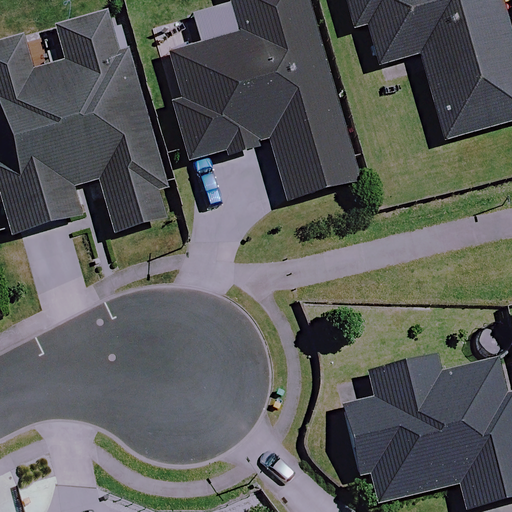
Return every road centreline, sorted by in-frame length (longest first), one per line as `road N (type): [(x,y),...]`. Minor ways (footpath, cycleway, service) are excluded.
road 1 (residential): [(177,374),(318,511)]
road 2 (residential): [(0,395),(43,377),(125,365),(177,374)]
